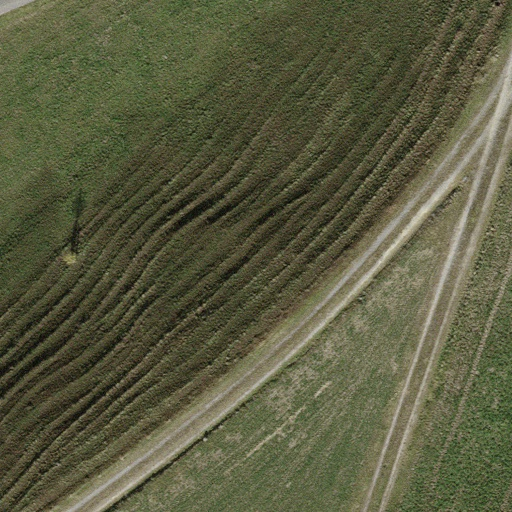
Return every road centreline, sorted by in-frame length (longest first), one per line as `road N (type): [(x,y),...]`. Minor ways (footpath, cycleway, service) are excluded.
road 1 (track): [(511,91),(387,251),(159,454),(74,511)]
road 2 (track): [(511,119),(434,409),(396,511)]
